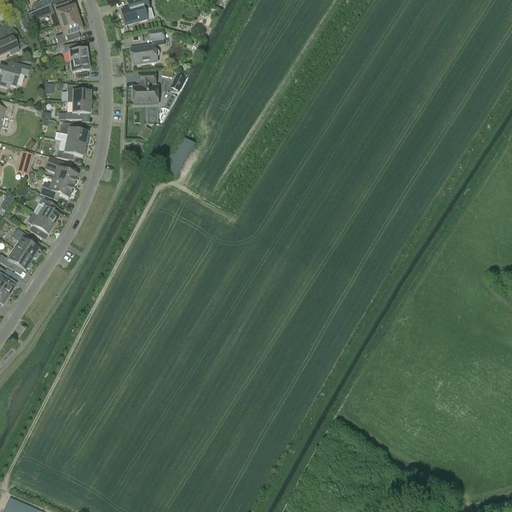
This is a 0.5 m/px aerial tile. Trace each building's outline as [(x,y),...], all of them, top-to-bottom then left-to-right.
[(53,0),(41,0),(40,1),(41,2),(44,8),(53,5),(56,4),(53,0)] [(129,9),(121,11),(126,27),(147,21),(145,11),(149,10),(146,0),(135,0),(127,2),(129,9)] [(9,18),(20,2),(5,1),(3,13),(9,18)] [(32,7),(35,12),(44,8),(41,2),(32,7)] [(59,26),(77,20),(73,7),(70,9),(68,3),(54,7),(56,13),(55,14),(59,26)] [(207,11),(204,10),(202,12),(201,15),(203,18),(206,18),(208,17),(209,13),(207,11)] [(18,17),(20,23),(27,19),(25,14),(18,17)] [(57,46),(66,43),(79,39),(78,33),(81,32),(77,20),(59,26),(62,36),(55,39),(57,46)] [(16,33),(10,29),(4,25),(0,30),(0,41),(0,42),(0,41),(0,58),(8,55),(9,58),(18,54),(14,45),(20,42),(16,33)] [(163,31),(148,33),(149,43),(165,41),(163,31)] [(64,54),(68,54),(69,64),(87,62),(85,51),(84,51),(83,44),(63,47),(64,54)] [(155,46),(130,50),(133,67),(157,63),(157,58),(159,57),(159,55),(158,53),(156,52),(155,46)] [(88,79),(87,73),(88,73),(87,62),(69,64),(71,75),(75,74),(76,80),(88,79)] [(6,70),(0,68),(0,84),(15,89),(19,74),(27,77),(29,69),(8,63),(6,70)] [(163,71),(162,77),(172,79),(173,73),(163,71)] [(155,74),(139,75),(139,89),(134,89),(134,106),(158,105),(157,88),(155,88),(155,74)] [(179,89),(185,78),(178,74),(172,85),(179,89)] [(66,93),(67,93),(66,104),(89,105),(90,94),(78,93),(78,87),(66,87),(66,93)] [(0,102),(0,129),(2,129),(5,120),(7,121),(10,119),(14,106),(0,102)] [(89,116),(89,105),(66,104),(66,105),(72,105),(71,115),(65,115),(65,121),(77,122),(77,116),(89,116)] [(65,144),(84,147),(85,144),(87,144),(88,139),(86,137),(87,135),(74,132),(76,126),(62,125),(60,135),(67,137),(65,144)] [(152,132),(146,128),(141,138),(147,141),(152,132)] [(175,181),(195,146),(182,138),(162,174),(175,181)] [(25,149),(30,152),(36,145),(31,141),(25,149)] [(84,147),(65,144),(63,154),(57,153),(56,159),(67,162),(69,156),(82,158),(83,156),(85,155),(86,150),(84,149),(84,147)] [(15,174),(27,177),(33,157),(21,153),(15,174)] [(53,181),(72,189),(73,188),(75,187),(77,183),(75,182),(77,177),(63,172),(66,166),(48,161),(46,168),(47,172),(55,175),(53,181)] [(72,189),(53,181),(51,186),(47,185),(43,187),(40,195),(54,202),(56,196),(68,200),(69,197),(72,196),(73,192),(72,190),(72,189)] [(0,210),(6,214),(16,199),(10,195),(0,210)] [(57,217),(56,216),(59,211),(47,204),(46,207),(42,204),(38,206),(33,215),(51,226),(57,217)] [(51,226),(33,215),(27,225),(33,228),(29,233),(41,240),(45,235),(45,236),(51,226)] [(14,251),(31,262),(33,260),(35,260),(38,256),(36,255),(38,252),(29,246),(29,242),(31,240),(17,231),(11,239),(17,243),(17,246),(14,251)] [(31,262),(14,251),(11,256),(8,257),(6,261),(0,256),(0,264),(10,271),(12,268),(16,267),(25,273),(26,270),(28,271),(31,267),(30,265),(31,262)] [(0,291),(9,297),(15,287),(1,278),(5,273),(0,269),(0,291)] [(2,307),(9,297),(0,291),(0,308),(1,307),(2,307)] [(36,511),(37,511),(9,500),(3,511),(36,511)]
